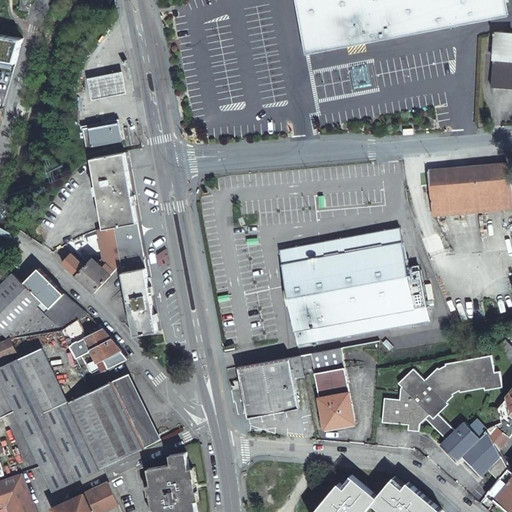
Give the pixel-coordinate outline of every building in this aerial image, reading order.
[(30,10),(31,5),(32,0),(21,0),(20,8),(30,10)] [(296,0),(304,45),(316,51),(506,13),(503,0),(296,0)] [(0,59),(19,63),(23,37),(0,33),(0,59)] [(511,34),(496,33),(492,86),(511,87),(511,34)] [(366,66),(351,69),(354,86),(369,83),(366,66)] [(118,121),(83,128),(87,148),(122,141),(118,121)] [(92,159),(106,228),(115,227),(140,222),(126,152),(92,159)] [(511,185),(506,166),(429,173),(430,186),(432,212),(457,210),(511,204),(511,185)] [(120,257),(135,336),(161,331),(140,222),(115,227),(119,248),(120,257)] [(106,228),(102,229),(108,259),(120,257),(119,248),(115,227),(106,228)] [(401,229),(283,251),(292,298),(300,344),(430,320),(421,271),(409,273),(401,229)] [(70,254),(62,263),(94,293),(109,277),(93,262),(91,260),(85,267),(70,254)] [(100,259),(93,262),(109,277),(116,270),(112,266),(110,268),(100,259)] [(63,293),(39,268),(25,283),(51,307),(63,293)] [(25,283),(14,273),(5,283),(0,287),(0,340),(11,339),(20,338),(20,337),(60,330),(44,315),(51,307),(25,283)] [(64,292),(63,293),(51,307),(44,315),(60,330),(78,318),(86,313),(70,297),(64,292)] [(78,318),(60,330),(74,359),(91,351),(95,360),(87,364),(91,372),(110,364),(111,366),(127,358),(104,329),(87,337),(78,318)] [(146,448),(145,447),(158,440),(126,375),(67,402),(42,348),(8,364),(5,357),(17,351),(11,339),(0,343),(0,377),(15,411),(52,492),(146,448)] [(498,346),(511,362),(511,346),(506,340),(498,346)] [(350,392),(341,348),(320,352),(311,353),(326,429),(355,423),(350,392)] [(290,358),(294,378),(305,376),(302,355),(293,357),(290,358)] [(495,374),(491,355),(469,359),(445,364),(445,365),(440,369),(437,368),(424,380),(413,369),(397,383),(400,386),(398,388),(397,398),(383,397),(381,422),(409,425),(408,428),(417,429),(417,426),(423,421),(437,433),(446,424),(436,415),(446,406),(445,404),(452,397),(461,393),(468,392),(484,388),(485,391),(503,387),(500,373),(495,374)] [(286,358),(240,367),(249,418),(299,409),(294,378),(290,358),(286,358)] [(0,418),(15,411),(0,377),(0,418)] [(511,391),(498,408),(502,422),(488,430),(509,469),(511,472),(511,462),(503,447),(511,436),(511,391)] [(442,448),(450,455),(471,429),(464,423),(455,433),(447,442),(442,448)] [(437,433),(447,442),(455,433),(446,424),(437,433)] [(471,429),(450,455),(460,463),(464,458),(481,438),(471,429)] [(503,476),(509,469),(488,430),(481,438),(464,458),(484,474),(491,466),(503,476)] [(154,511),(196,511),(186,451),(169,455),(170,464),(147,468),(154,511)] [(490,498),(511,472),(509,469),(503,476),(501,479),(488,495),(490,498)] [(508,511),(511,511),(511,472),(490,498),(508,511)] [(36,511),(22,474),(0,481),(0,511),(36,511)] [(363,511),(372,502),(383,511),(439,511),(441,510),(419,491),(407,482),(404,485),(394,476),(377,495),(351,474),(342,485),(339,482),(314,511),(363,511)] [(114,511),(121,511),(108,482),(85,493),(92,511),(103,511),(112,508),(114,511)] [(55,511),(92,511),(85,493),(54,508),(55,511)]
